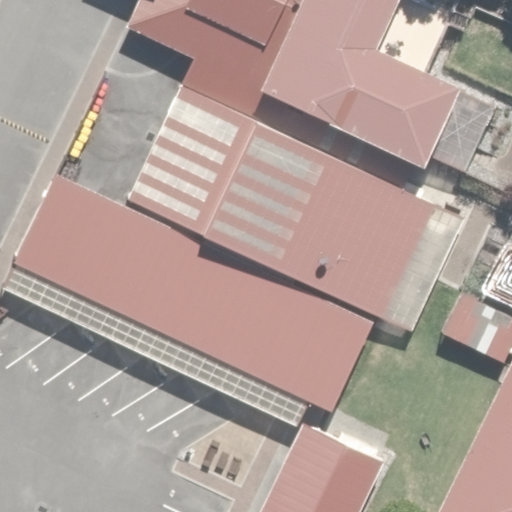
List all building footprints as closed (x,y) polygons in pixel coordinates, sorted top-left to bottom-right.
[(282,0),(62,0),(242,85),(282,0)] [(401,0),(302,0),(265,82),(421,153),(452,85),(378,52),(401,0)] [(448,193),(188,70),(127,198),(387,321),(448,193)] [(362,331),(60,188),(15,282),(317,425),(362,331)] [(511,511),(511,341),(506,338),(422,511),(511,511)] [(361,511),(378,478),(301,442),(267,511),(361,511)]
